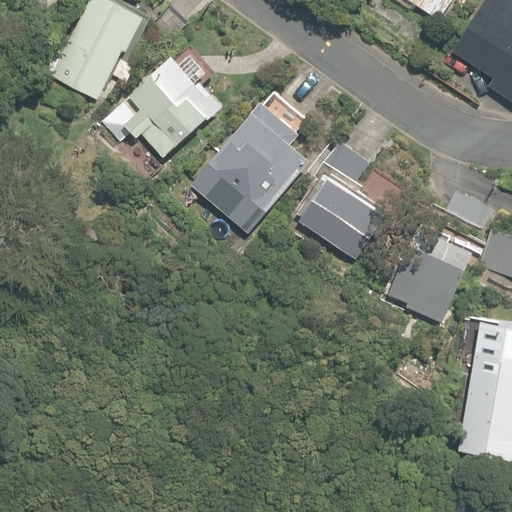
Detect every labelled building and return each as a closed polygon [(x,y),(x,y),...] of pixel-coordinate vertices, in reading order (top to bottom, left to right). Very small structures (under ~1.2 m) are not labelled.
[(90,0),(53,73),(100,97),(125,47),(129,49),(147,15),(117,0),(90,0)] [(414,2),(440,18),(452,0),(401,0),(411,6),(414,2)] [(490,84),(511,98),(511,0),(486,0),(454,49),(495,77),(490,84)] [(149,27),(165,43),(189,18),(172,2),(149,27)] [(145,131),(166,155),(207,118),(208,119),(224,104),(204,82),(217,70),(193,43),(177,56),(174,53),(102,117),(122,139),(133,129),(139,136),(145,131)] [(129,81),(137,63),(121,56),(113,74),(129,81)] [(193,183),(251,231),(312,159),(292,143),(312,120),(275,90),(265,102),(262,100),(193,183)] [(325,158),(356,181),(369,163),(338,140),(325,158)] [(295,215),(358,257),(390,208),(327,167),(295,215)] [(492,206),(456,189),(446,211),(481,228),(492,206)] [(406,305),(443,321),(474,249),(420,225),(390,293),(408,301),(406,305)] [(479,264),(511,275),(511,233),(492,227),(479,264)] [(511,458),(511,319),(501,317),(500,327),(484,324),(479,349),(477,349),(460,450),(511,458)] [(502,511),(511,491),(497,486),(487,511),(502,511)]
